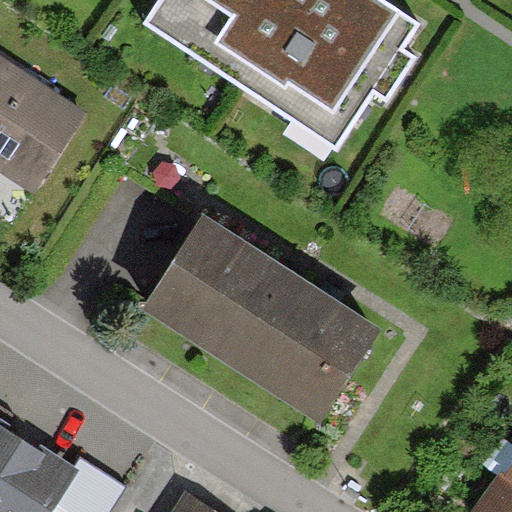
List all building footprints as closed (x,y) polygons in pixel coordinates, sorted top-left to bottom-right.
[(383,0),(160,0),(145,23),(341,149),(377,94),(392,103),(420,60),(405,51),(422,25),(383,0)] [(78,113),(0,63),(0,169),(30,188),(78,113)] [(383,337),(200,222),(141,314),(324,430),(383,337)] [(50,511),(76,472),(0,424),(0,511),(37,511),(39,510),(42,511),(50,511)] [(81,463),(76,472),(50,511),(104,511),(120,487),(81,463)] [(511,511),(511,472),(484,511),(511,511)] [(209,511),(183,495),(172,511),(209,511)]
